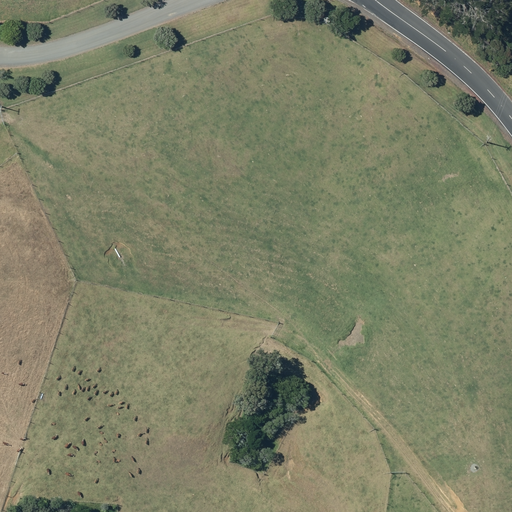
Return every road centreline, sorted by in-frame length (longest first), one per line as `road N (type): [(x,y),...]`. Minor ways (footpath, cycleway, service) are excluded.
road 1 (unclassified): [(0,55),(62,48),(198,0)]
road 2 (tertiary): [(511,117),(466,68),(376,0)]
